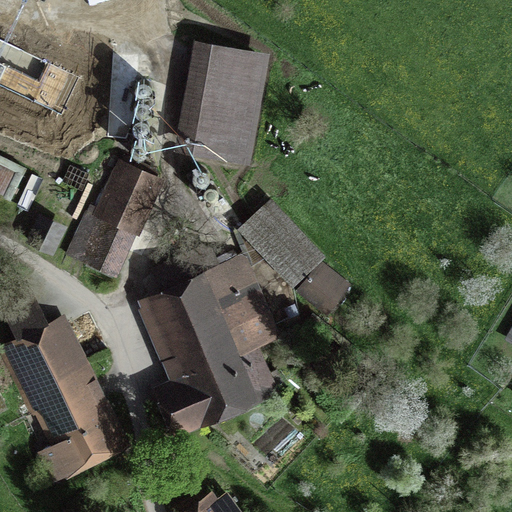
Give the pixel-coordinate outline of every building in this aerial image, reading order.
[(0,4),(0,40),(54,66),(68,37),(0,4)] [(200,47),(180,148),(240,160),(260,59),(200,47)] [(0,66),(0,84),(37,102),(44,88),(0,66)] [(0,162),(0,192),(4,194),(16,170),(0,162)] [(152,186),(122,173),(105,212),(89,205),(68,252),(114,272),(152,186)] [(268,205),(243,230),(293,280),(319,255),(268,205)] [(62,231),(39,220),(31,237),(54,248),(62,231)] [(322,267),(302,291),(328,312),(348,287),(322,267)] [(232,277),(152,311),(199,420),(278,386),(232,277)] [(62,480),(122,451),(60,323),(46,330),(24,285),(0,296),(0,302),(20,343),(1,353),(62,480)] [(180,511),(237,511),(225,494),(211,504),(204,495),(180,511)]
